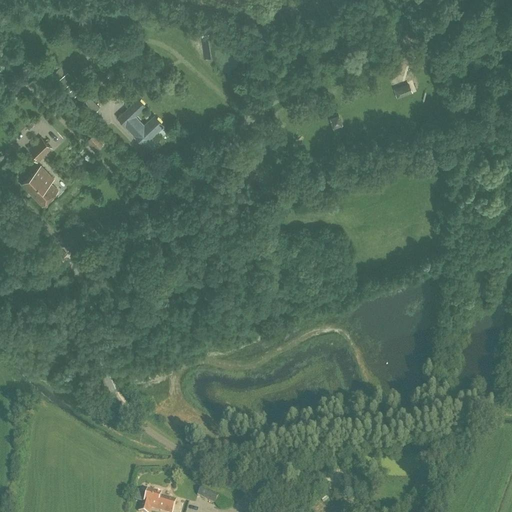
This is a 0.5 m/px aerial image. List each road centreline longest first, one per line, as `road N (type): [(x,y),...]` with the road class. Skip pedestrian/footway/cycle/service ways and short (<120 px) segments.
road 1 (residential): [(66,242),(189,191),(257,113),(374,61),(457,0)]
road 2 (unclassified): [(273,511),(152,433),(117,398),(66,242)]
